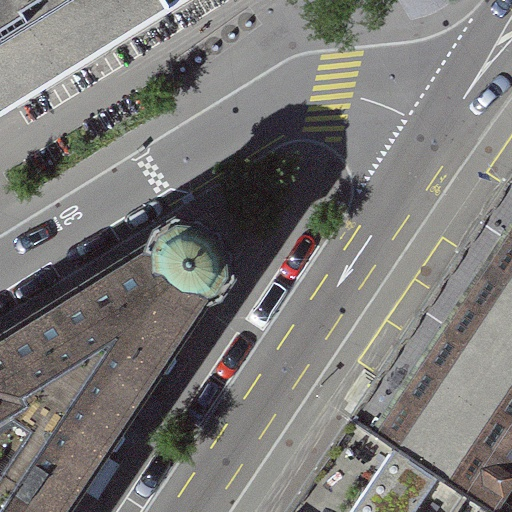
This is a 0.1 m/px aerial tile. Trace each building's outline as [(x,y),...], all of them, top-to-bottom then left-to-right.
[(0,0),(0,108),(186,0),(0,0)] [(511,166),(478,222),(511,243),(511,166)] [(0,511),(69,511),(115,443),(197,316),(215,289),(230,268),(230,239),(214,221),(189,216),(161,229),(0,341),(0,511)] [(511,243),(478,222),(356,419),(482,506),(511,457),(511,243)] [(356,419),(294,511),(478,511),(482,506),(356,419)]
